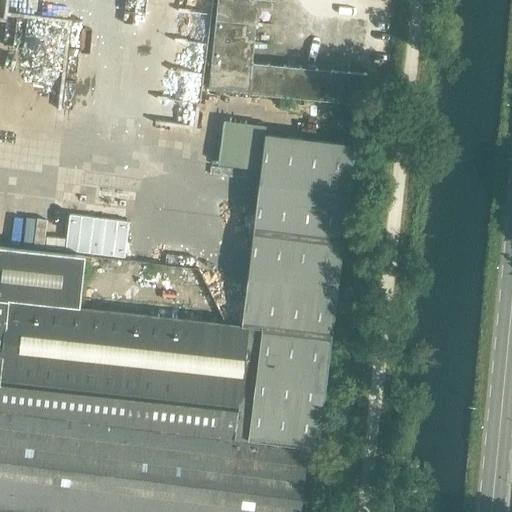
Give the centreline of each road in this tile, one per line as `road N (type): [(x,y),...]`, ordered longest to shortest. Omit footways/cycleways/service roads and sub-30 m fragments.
road 1 (unknown): [(0,153),(230,194)]
road 2 (primary): [(492,511),(511,313)]
